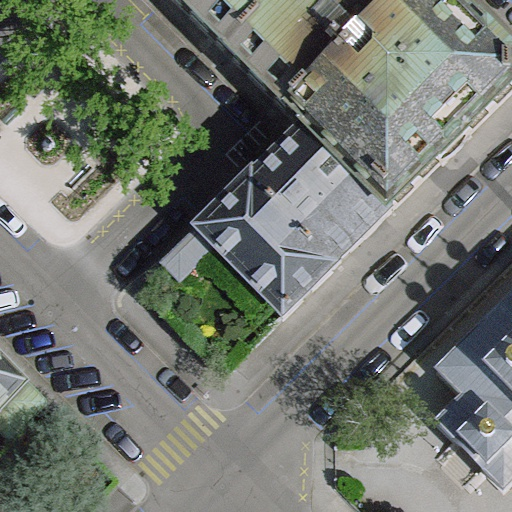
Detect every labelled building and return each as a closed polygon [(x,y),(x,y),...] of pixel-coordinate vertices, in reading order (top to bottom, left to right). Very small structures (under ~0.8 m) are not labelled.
[(406,0),(174,0),(290,115),(406,0)] [(511,68),(444,0),(406,0),(290,115),(308,134),(389,217),(511,95),(511,68)] [(389,217),(308,134),(202,238),(216,252),(285,321),(389,217)] [(216,252),(202,238),(168,272),(182,286),(216,252)] [(511,307),(440,381),(464,408),(439,433),(511,505),(511,504),(511,307)] [(0,418),(27,392),(0,363),(0,418)] [(44,409),(27,392),(0,418),(0,427),(13,440),(44,409)]
